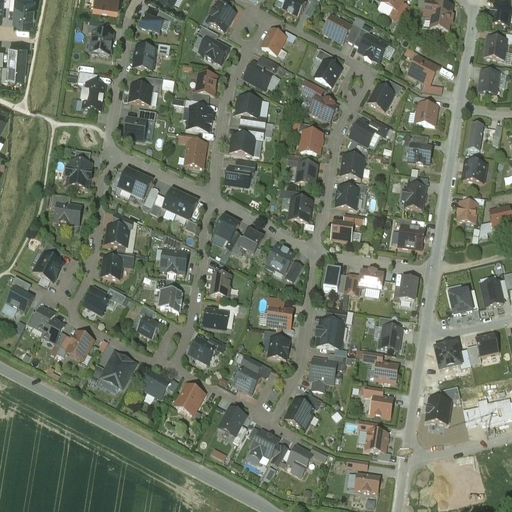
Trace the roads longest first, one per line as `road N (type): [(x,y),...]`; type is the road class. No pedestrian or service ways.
road 1 (unclassified): [(286,511),(0,362)]
road 2 (residential): [(313,254),(334,143),(367,75),(264,17)]
road 3 (residential): [(212,200),(230,86),(264,17)]
road 4 (residential): [(272,421),(300,370),(313,254)]
road 5 (residential): [(458,103),(433,275)]
road 6 (residential): [(172,368),(188,329),(212,200)]
road 7 (residential): [(137,0),(126,15),(109,156)]
road 8 (residential): [(109,156),(95,209),(92,272),(71,309)]
road 9 (residential): [(424,342),(405,469)]
road 10 (residential): [(71,309),(74,322),(113,345),(172,368)]
road 11 (residential): [(433,275),(313,254)]
